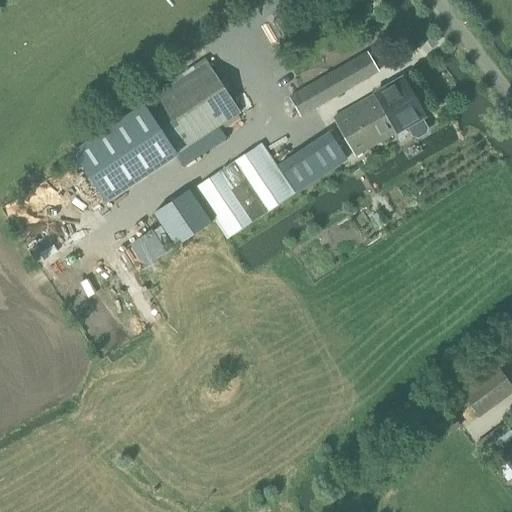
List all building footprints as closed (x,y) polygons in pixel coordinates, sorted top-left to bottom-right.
[(365,54),(288,99),(299,118),(376,74),(365,54)] [(173,156),(236,114),(203,64),(139,106),(173,156)] [(396,83),(331,120),(352,158),(403,130),(408,138),(421,131),(416,122),(418,121),(396,83)] [(139,106),(70,147),(103,199),(173,156),(139,106)] [(327,133),(275,166),(294,194),(345,161),(327,133)] [(225,238),(291,195),(257,145),(192,188),(225,238)] [(462,395),(478,417),(511,392),(511,388),(497,369),(462,395)] [(511,440),(511,435),(505,425),(475,446),(484,460),(511,440)] [(511,449),(500,458),(511,475),(511,449)]
